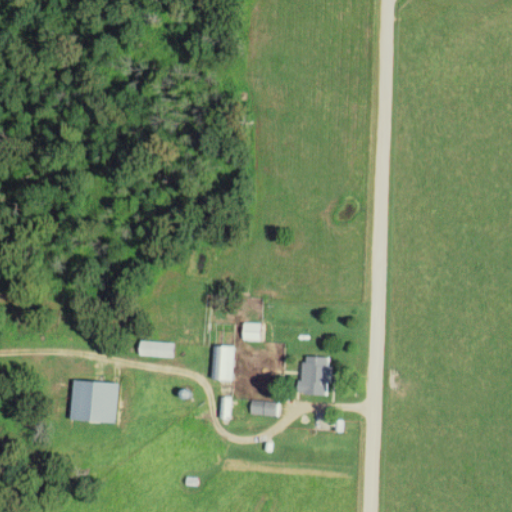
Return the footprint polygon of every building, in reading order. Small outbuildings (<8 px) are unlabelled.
[(264,324),(247,324),(247,341),(264,341),(264,324)] [(143,357),(177,357),(177,342),(143,342),(143,357)] [(236,380),(236,347),(217,347),(217,380),(236,380)] [(304,395),(332,395),(332,357),(304,357),(304,395)] [(75,421),(120,423),(122,383),(77,381),(75,421)] [(255,415),(280,415),(280,402),(255,402),(255,415)]
